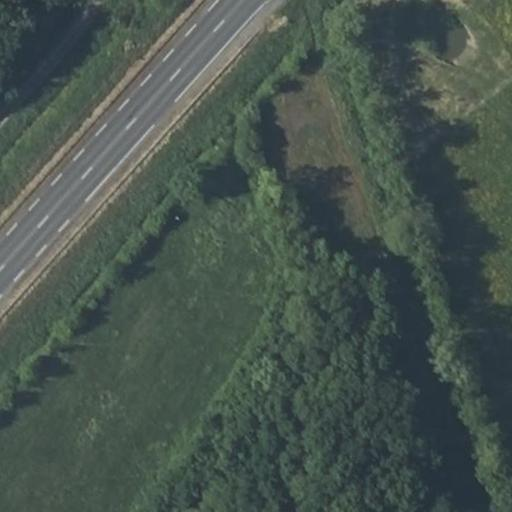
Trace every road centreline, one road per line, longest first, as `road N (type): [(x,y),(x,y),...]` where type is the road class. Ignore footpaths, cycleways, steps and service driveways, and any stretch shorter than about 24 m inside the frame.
road 1 (secondary): [(0,270),(241,0)]
road 2 (track): [(0,114),(96,0)]
